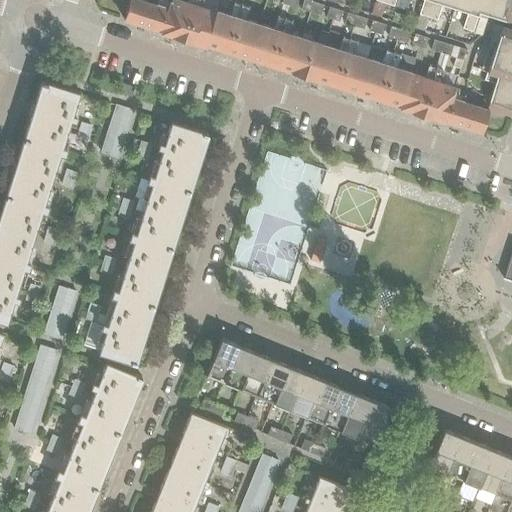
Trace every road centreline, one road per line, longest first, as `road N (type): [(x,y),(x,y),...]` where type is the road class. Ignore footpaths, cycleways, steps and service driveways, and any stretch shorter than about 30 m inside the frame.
road 1 (residential): [(258,88),(511,168)]
road 2 (residential): [(429,399),(189,302)]
road 3 (residential): [(189,302),(258,88)]
road 4 (residential): [(107,511),(189,302)]
road 5 (residential): [(63,30),(258,88)]
road 6 (residential): [(429,399),(382,511)]
